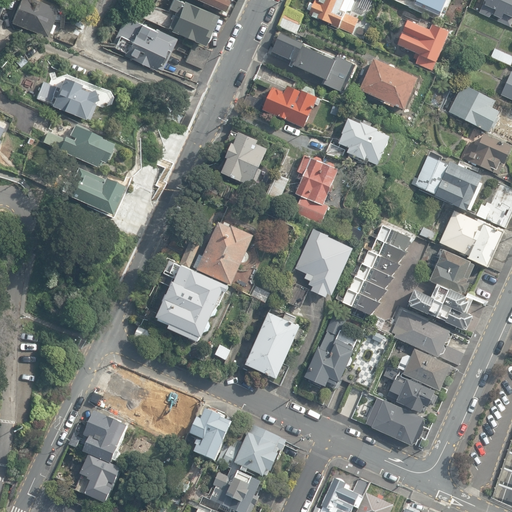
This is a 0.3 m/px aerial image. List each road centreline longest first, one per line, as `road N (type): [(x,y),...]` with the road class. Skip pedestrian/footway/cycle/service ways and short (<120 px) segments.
road 1 (tertiary): [(107,335),(264,0)]
road 2 (residential): [(107,335),(325,432)]
road 3 (residential): [(511,289),(426,470)]
road 4 (tertiary): [(21,511),(107,335)]
